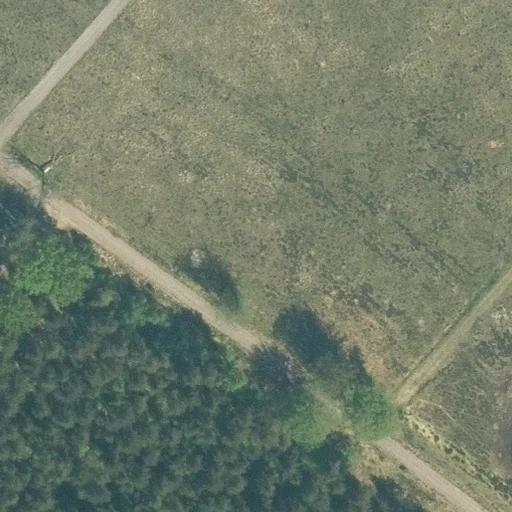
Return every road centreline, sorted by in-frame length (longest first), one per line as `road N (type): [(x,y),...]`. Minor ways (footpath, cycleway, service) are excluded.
road 1 (track): [(478,511),(59,203)]
road 2 (track): [(372,433),(511,274)]
road 3 (track): [(0,140),(119,0)]
